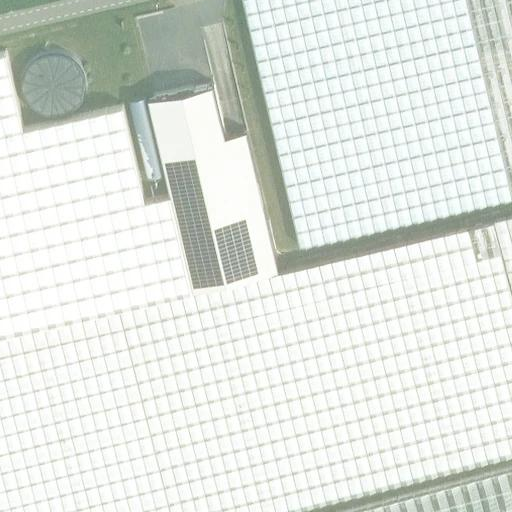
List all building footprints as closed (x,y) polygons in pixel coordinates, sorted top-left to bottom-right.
[(511,0),(243,0),(288,193),(300,244),(462,207),(506,197),(511,196),(511,0)] [(51,96),(86,79),(68,43),(33,61),(51,96)] [(511,213),(493,217),(369,248),(279,269),(193,289),(171,193),(143,199),(122,104),(22,126),(5,50),(0,51),(0,511),(277,511),(511,453),(511,213)] [(149,97),(171,193),(193,289),(279,269),(247,130),(226,134),(219,101),(218,101),(214,82),(149,97)] [(511,511),(511,464),(332,511),(511,511)]
